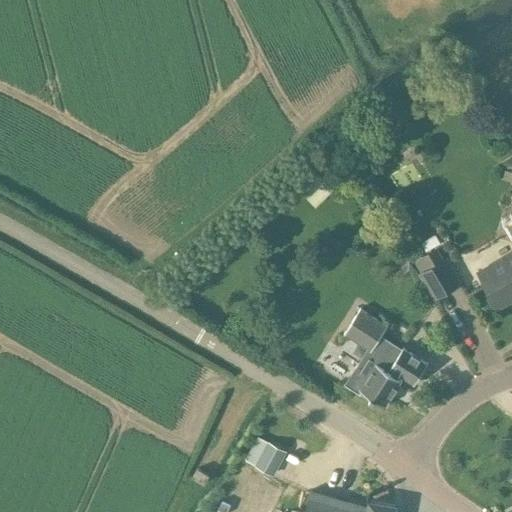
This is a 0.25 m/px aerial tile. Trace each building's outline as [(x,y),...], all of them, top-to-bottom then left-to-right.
[(298,188),(316,207),(335,190),(330,185),(339,176),(325,162),(298,188)] [(511,253),(479,273),(499,307),(501,305),(499,302),(511,294),(511,218),(502,224),(511,240),(511,239),(511,253)] [(418,273),(434,301),(463,284),(447,256),(443,259),(438,249),(444,245),(438,234),(423,243),(427,251),(413,259),(420,272),(418,273)] [(344,334),(369,350),(346,386),(359,394),(361,391),(371,397),(369,399),(373,402),(374,399),(384,406),(401,380),(399,379),(401,376),(414,384),(427,365),(402,349),(401,351),(380,338),(387,327),(359,310),(344,334)] [(255,466),(273,476),(287,451),(268,441),(255,466)] [(192,477),(203,484),(209,475),(197,469),(192,477)] [(394,511),(395,507),(370,502),(368,508),(309,491),(305,511),(394,511)]
